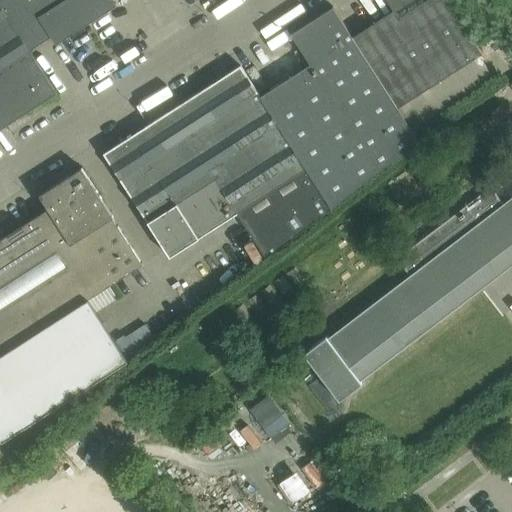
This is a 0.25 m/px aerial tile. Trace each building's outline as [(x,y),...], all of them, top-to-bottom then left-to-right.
[(0,0),(0,3),(30,50),(52,36),(57,44),(65,39),(64,37),(108,9),(109,10),(117,5),(113,0),(0,0)] [(418,138),(495,79),(480,56),(483,54),(447,0),(387,0),(394,10),(353,37),(398,108),(418,138)] [(0,130),(58,93),(30,50),(0,3),(0,130)] [(419,141),(418,138),(398,108),(353,37),(333,6),(291,33),(311,64),(260,96),(332,208),(333,207),(333,206),(418,141),(418,142),(419,141)] [(332,208),(260,96),(241,66),(105,153),(170,256),(238,213),(267,258),(332,208)] [(88,299),(143,264),(112,217),(114,217),(82,168),(40,195),(49,209),(0,240),(0,436),(3,441),(128,360),(88,299)] [(361,382),(511,265),(511,197),(503,204),(491,188),(398,259),(410,275),(328,338),(327,337),(305,354),(340,400),(362,383),(361,382)] [(107,287),(92,297),(99,308),(114,299),(107,287)] [(270,393),(252,408),(273,435),(291,420),(270,393)]
